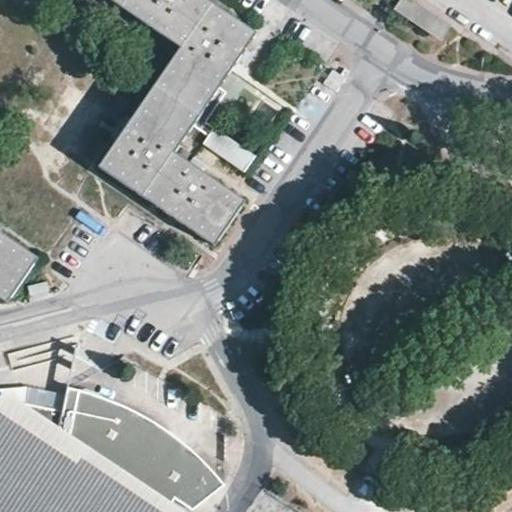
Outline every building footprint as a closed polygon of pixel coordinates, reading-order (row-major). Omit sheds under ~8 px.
[(110,0),(182,49),(122,139),(102,167),(162,208),(217,244),(247,201),(225,186),(176,154),(218,92),(257,34),(222,11),(206,0),(110,0)] [(451,27),(413,0),(403,0),(398,8),(442,40),(451,27)] [(214,130),(204,147),(248,173),(258,156),(214,130)] [(0,297),(7,302),(8,304),(10,302),(38,259),(0,232),(0,297)] [(0,511),(170,511),(169,508),(172,500),(192,510),(224,484),(188,447),(181,449),(177,447),(174,441),(176,435),(158,423),(68,388),(62,412),(0,398),(0,511)] [(498,511),(511,502),(511,469),(479,495),(492,511),(498,511)]
